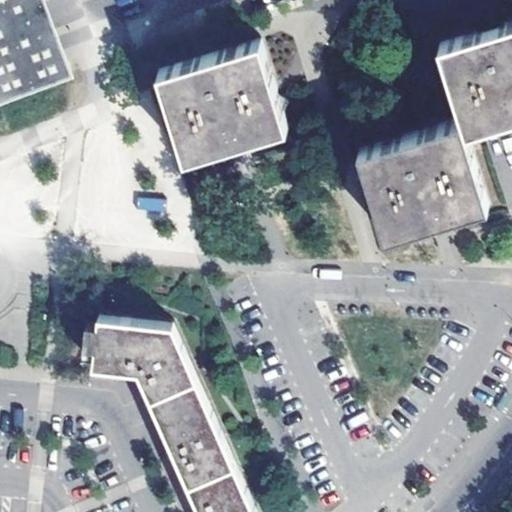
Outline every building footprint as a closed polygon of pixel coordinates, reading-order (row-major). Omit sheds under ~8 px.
[(36,0),(18,0),(0,7),(0,102),(65,78),(49,35),(36,0)] [(152,37),(143,16),(125,23),(134,45),(152,37)] [(359,148),(389,236),(438,220),(489,204),(466,130),(511,115),(511,20),(437,44),(461,114),(359,148)] [(158,71),(186,157),(288,125),(258,38),(158,71)] [(196,498),(202,511),(256,511),(175,326),(103,318),(95,367),(140,371),(144,381),(181,465),(196,498)]
